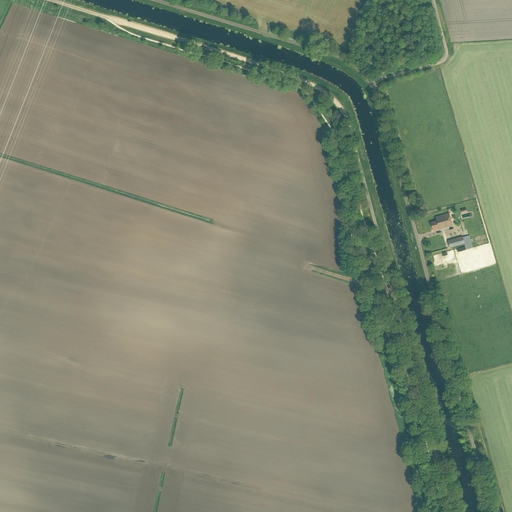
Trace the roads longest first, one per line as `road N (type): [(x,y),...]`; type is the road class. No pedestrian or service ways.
road 1 (unclassified): [(340,108),(452,511)]
road 2 (track): [(407,204),(375,93),(349,63),(150,0)]
road 3 (unclassified): [(492,511),(407,204)]
road 4 (track): [(104,17),(278,71),(340,108)]
road 5 (track): [(369,82),(445,57),(433,0)]
